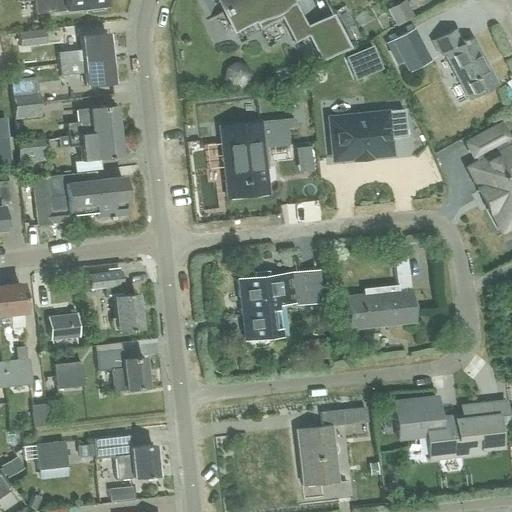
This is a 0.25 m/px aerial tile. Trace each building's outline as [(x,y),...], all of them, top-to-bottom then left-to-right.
[(17,0),(18,2),(31,0),(32,14),(100,6),(99,0),(17,0)] [(214,0),(231,31),(252,20),(256,29),(279,17),(291,42),(306,34),(318,59),(342,47),(326,17),(304,28),(289,0),(214,0)] [(402,0),(400,0),(384,9),(393,26),(411,16),(402,0)] [(437,54),(442,52),(466,98),(494,83),(469,37),(461,41),(454,28),(430,40),(437,54)] [(41,29),(15,33),(17,47),(43,44),(41,29)] [(411,30),(389,41),(392,47),(400,61),(401,64),(422,52),(411,30)] [(106,57),(104,32),(77,35),(79,50),(54,52),(55,62),(106,57)] [(369,47),(344,57),(353,79),(377,69),(369,47)] [(392,47),(386,50),(393,64),(400,61),(392,47)] [(106,57),(55,62),(57,75),(81,73),(83,84),(109,81),(106,57)] [(224,69),(222,78),(228,86),(237,88),(246,83),(247,74),(242,65),(233,63),(224,69)] [(33,77),(7,80),(8,92),(35,89),(33,77)] [(8,92),(9,104),(36,101),(35,89),(8,92)] [(36,101),(9,104),(11,119),(38,117),(36,101)] [(115,130),(112,105),(85,108),(73,109),(74,122),(63,124),(64,136),(115,130)] [(328,120),(332,158),(351,156),(353,156),(365,154),(365,155),(367,155),(367,154),(386,152),(384,139),(404,137),(401,109),(363,113),(364,117),(328,120)] [(0,118),(0,174),(9,174),(3,118),(0,118)] [(250,123),(217,126),(225,198),(264,194),(261,166),(255,167),(252,142),(257,142),(258,148),(286,145),(284,128),(293,127),(292,118),(283,119),(250,123)] [(497,124),(462,143),(474,165),(467,168),(478,189),(474,191),(485,211),(488,209),(499,229),(506,225),(511,222),(511,144),(509,146),(497,124)] [(115,130),(64,136),(58,137),(60,148),(75,146),(77,161),(71,162),(72,173),(98,170),(98,157),(118,154),(115,130)] [(40,139),(13,140),(16,164),(42,161),(40,139)] [(120,176),(85,180),(84,172),(67,174),(68,175),(30,178),(35,224),(67,221),(65,208),(94,205),(95,216),(124,213),(120,176)] [(397,321),(411,319),(404,257),(391,259),(394,284),(360,287),(361,298),(344,300),(344,296),(343,296),(346,326),(373,323),(373,320),(397,317),(397,321)] [(117,271),(84,275),(86,289),(102,287),(103,297),(109,297),(113,332),(136,329),(132,294),(120,295),(117,272),(117,271)] [(314,271),(235,280),(241,340),(284,335),(281,305),(295,304),(295,305),(317,303),(317,297),(314,271)] [(20,312),(16,283),(0,284),(0,325),(7,325),(6,314),(20,312)] [(72,314),(45,317),(48,339),(74,336),(72,314)] [(14,360),(0,361),(0,365),(2,385),(27,382),(24,359),(22,359),(21,347),(13,348),(14,360)] [(94,370),(107,369),(109,391),(120,390),(142,387),(139,357),(118,359),(117,349),(92,352),(94,370)] [(78,361),(50,365),(53,389),(81,386),(78,361)] [(389,400),(394,441),(425,438),(427,458),(481,452),(480,448),(496,447),(493,430),(504,428),(502,402),(460,407),(461,413),(437,416),(435,395),(389,400)] [(43,404),(28,406),(30,428),(45,426),(43,404)] [(318,410),(320,425),(294,428),(301,485),(334,481),(328,424),(365,420),(364,406),(318,410)] [(154,475),(151,450),(151,444),(128,446),(126,434),(102,436),(102,438),(90,439),(92,459),(104,458),(104,456),(111,455),(114,479),(154,475)] [(61,441),(33,444),(36,467),(64,464),(61,441)] [(89,445),(74,446),(76,458),(90,456),(89,445)] [(374,461),(366,462),(367,475),(375,474),(374,461)]
